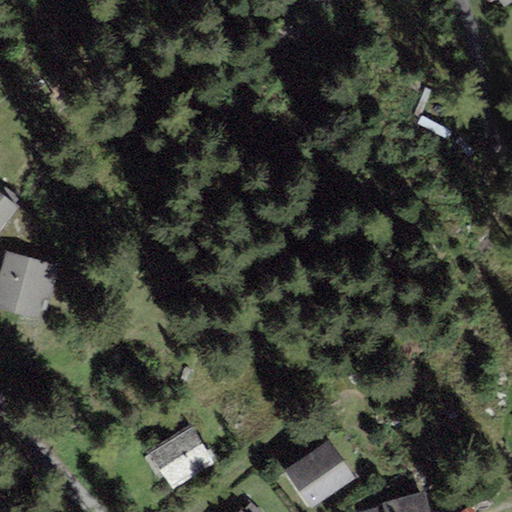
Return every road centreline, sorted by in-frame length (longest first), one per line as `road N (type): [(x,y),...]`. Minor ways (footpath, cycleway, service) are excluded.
road 1 (residential): [(511,165),(490,133),(489,52),(470,0)]
road 2 (residential): [(93,511),(0,401)]
